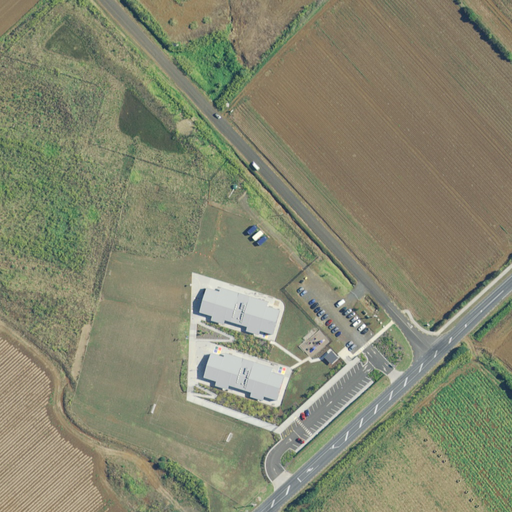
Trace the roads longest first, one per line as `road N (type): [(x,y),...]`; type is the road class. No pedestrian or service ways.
road 1 (unclassified): [(432,354),(107,0)]
road 2 (tertiary): [(263,508),(432,354)]
